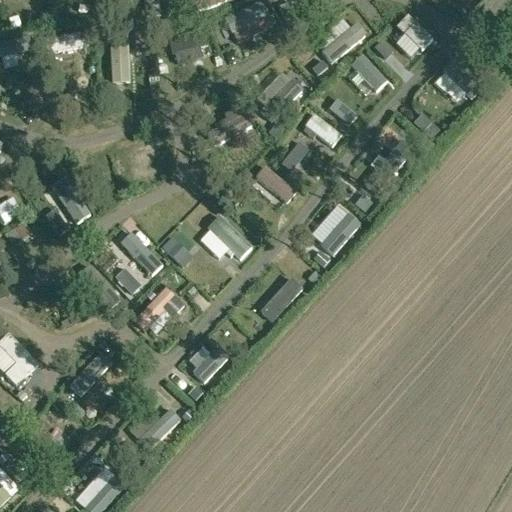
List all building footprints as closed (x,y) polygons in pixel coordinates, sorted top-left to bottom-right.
[(290,5),(279,9),(282,20),(293,16),(290,5)] [(239,26),(246,42),(275,30),(267,13),(239,26)] [(92,38),(69,39),(70,63),(93,61),(92,38)] [(108,64),(117,81),(133,73),(125,56),(108,64)] [(27,72),(8,76),(14,99),(32,95),(27,72)] [(348,126),(355,117),(338,103),(330,113),(348,126)] [(252,119),(213,135),(223,157),(261,140),(252,119)] [(147,147),(154,164),(170,158),(163,140),(147,147)] [(364,213),(372,205),(361,196),(354,205),(364,213)] [(55,213),(45,219),(58,239),(68,232),(55,213)] [(13,234),(18,241),(27,235),(21,227),(13,234)] [(162,251),(177,265),(186,255),(172,242),(162,251)] [(253,247),(241,260),(248,267),(260,254),(253,247)] [(208,288),(220,274),(197,253),(185,267),(208,288)] [(330,262),(320,254),(314,261),(323,269),(330,262)] [(5,255),(0,258),(0,264),(3,270),(11,266),(5,255)] [(315,274),(308,282),(314,288),(321,280),(315,274)] [(284,306),(305,290),(297,280),(275,296),(284,306)] [(4,377),(16,389),(39,366),(8,335),(0,342),(0,350),(15,366),(4,377)] [(125,360),(118,366),(123,371),(130,364),(125,360)] [(113,362),(98,361),(97,383),(112,384),(113,362)] [(195,389),(188,397),(195,403),(202,396),(195,389)] [(26,398),(21,393),(16,399),(22,403),(26,398)] [(60,418),(66,411),(59,404),(53,411),(60,418)] [(85,415),(76,407),(71,412),(81,420),(85,415)] [(54,432),(68,446),(74,439),(60,426),(54,432)] [(15,447),(21,453),(25,448),(19,442),(15,447)]
